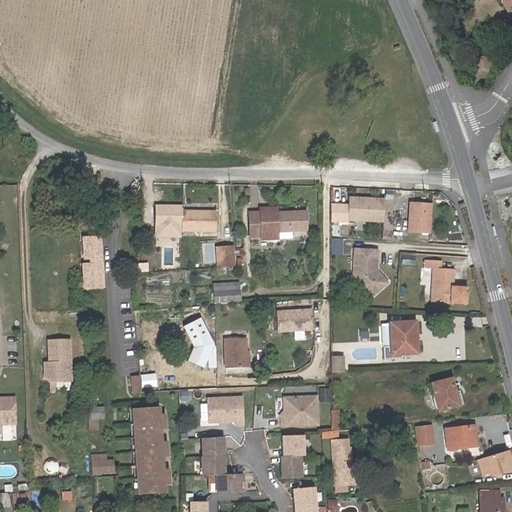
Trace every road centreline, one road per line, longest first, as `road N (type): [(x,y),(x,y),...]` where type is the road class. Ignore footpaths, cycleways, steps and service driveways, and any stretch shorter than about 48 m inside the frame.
road 1 (residential): [(468,178),(126,169),(48,143),(1,106)]
road 2 (unknown): [(251,377),(306,368),(323,343),(327,173)]
road 3 (secondary): [(511,342),(468,178)]
road 4 (secondary): [(457,140),(401,0)]
